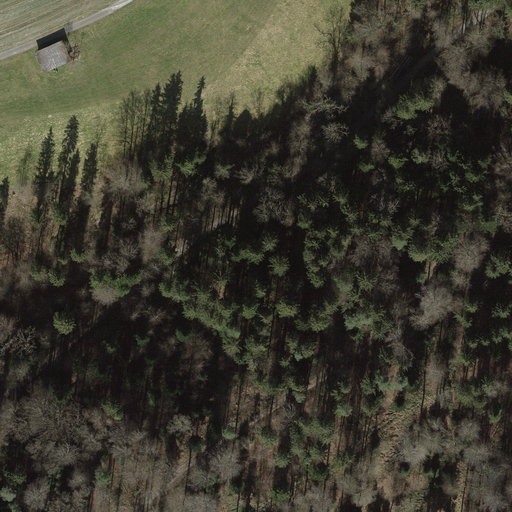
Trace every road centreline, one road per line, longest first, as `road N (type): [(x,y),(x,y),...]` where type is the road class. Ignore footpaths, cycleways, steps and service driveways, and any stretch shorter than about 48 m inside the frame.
road 1 (track): [(0,398),(186,243),(331,147),(500,0)]
road 2 (track): [(511,234),(471,235),(445,254),(391,323),(344,363),(221,440),(136,511)]
road 3 (track): [(511,267),(467,324),(446,473),(467,511)]
road 4 (track): [(0,55),(130,0)]
